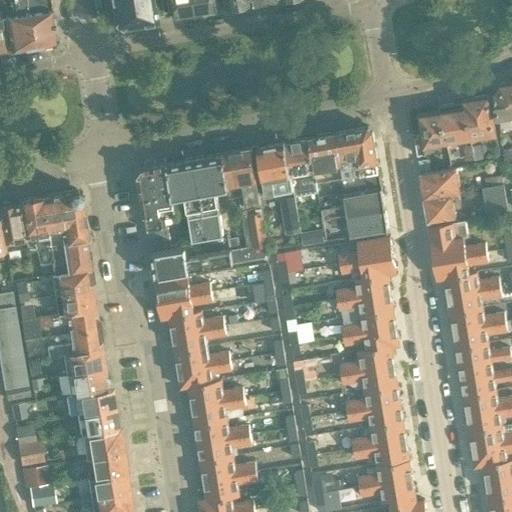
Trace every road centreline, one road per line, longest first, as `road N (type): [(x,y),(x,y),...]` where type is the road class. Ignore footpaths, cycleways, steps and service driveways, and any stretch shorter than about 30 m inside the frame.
road 1 (residential): [(446,511),(391,100)]
road 2 (residential): [(178,511),(150,340),(114,285),(98,154)]
road 3 (residential): [(98,154),(391,100)]
road 4 (residential): [(375,4),(91,53)]
road 5 (residential): [(391,100),(511,67)]
